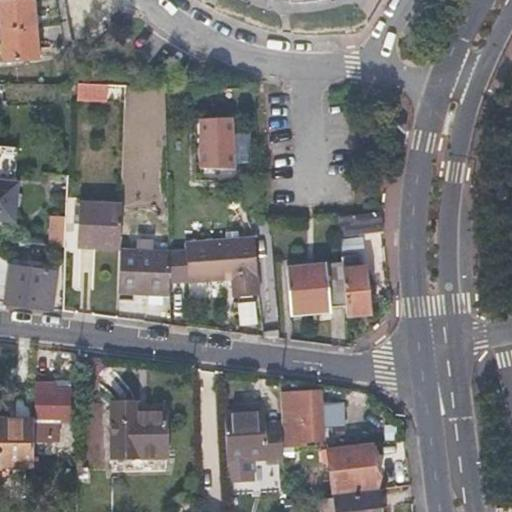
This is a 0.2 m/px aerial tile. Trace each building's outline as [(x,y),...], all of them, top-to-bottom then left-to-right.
[(0,0),(0,26),(0,32),(34,30),(32,0),(0,0)] [(35,58),(34,30),(0,32),(2,60),(35,58)] [(73,102),(103,101),(103,84),(73,84),(73,102)] [(218,90),(218,89),(218,88),(192,88),(193,100),(223,100),(222,90),(218,90)] [(222,90),(223,100),(253,99),(252,88),(222,90)] [(221,139),(221,131),(221,122),(197,123),(198,168),(214,168),(213,139),(221,139)] [(0,217),(13,219),(16,182),(0,180),(0,217)] [(72,247),(93,248),(115,249),(115,204),(73,203),(72,247)] [(335,217),(337,237),(381,234),(378,213),(335,217)] [(47,215),(44,246),(59,248),(62,217),(47,215)] [(228,279),(229,286),(229,294),(256,293),(252,240),(250,237),(184,241),(186,281),(228,279)] [(164,250),(140,250),(115,250),(114,292),(164,293),(164,250)] [(18,264),(23,264),(28,264),(29,252),(19,251),(18,264)] [(339,259),(345,320),(368,319),(364,269),(357,269),(357,258),(339,259)] [(320,313),(317,264),(283,266),(285,314),(320,313)] [(27,305),(28,270),(4,267),(2,302),(27,305)] [(28,270),(27,305),(41,307),(41,298),(53,299),(54,272),(28,270)] [(234,302),(235,326),(255,325),(253,301),(234,302)] [(35,417),(32,417),(32,431),(55,432),(54,417),(69,418),(69,382),(34,381),(35,417)] [(111,394),(111,425),(111,457),(166,456),(165,401),(137,401),(137,394),(111,394)] [(284,463),(283,431),(262,431),(262,422),(261,409),(223,410),(226,459),(263,458),(264,464),(284,463)] [(32,431),(32,417),(0,417),(0,462),(32,462),(32,431)] [(283,421),(262,422),(262,431),(283,431),(283,421)] [(373,488),(372,467),(370,446),(327,449),(331,490),(373,488)] [(376,511),(375,502),(374,493),(331,499),(332,511),(368,511),(376,511)]
